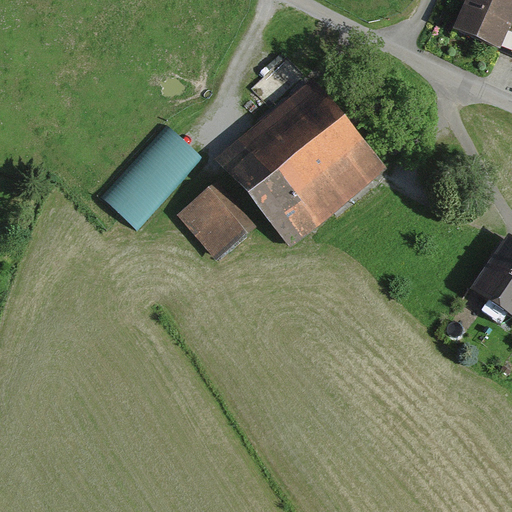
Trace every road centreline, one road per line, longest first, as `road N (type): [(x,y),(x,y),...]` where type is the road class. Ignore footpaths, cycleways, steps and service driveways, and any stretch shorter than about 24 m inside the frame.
road 1 (track): [(418,0),(398,49),(450,113),(511,220)]
road 2 (track): [(305,0),(511,106)]
